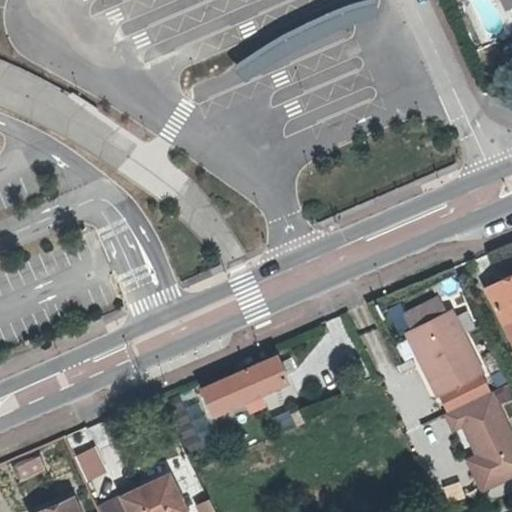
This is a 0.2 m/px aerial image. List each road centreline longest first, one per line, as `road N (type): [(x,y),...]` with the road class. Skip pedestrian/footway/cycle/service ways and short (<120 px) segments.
road 1 (primary): [(505,195),(172,340)]
road 2 (unclassified): [(0,241),(81,208),(115,210),(172,340)]
road 3 (unclassified): [(416,0),(505,195)]
road 4 (primary): [(172,340),(0,415)]
